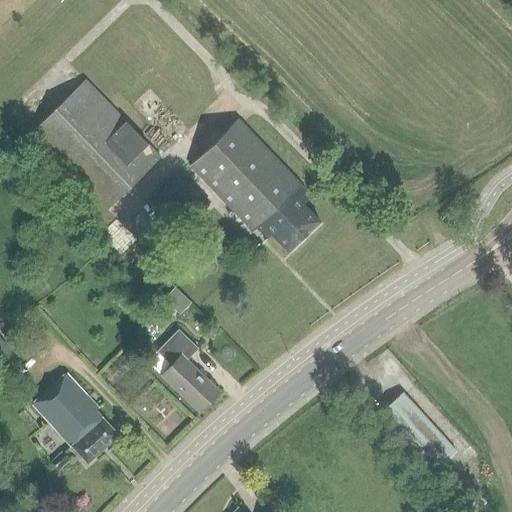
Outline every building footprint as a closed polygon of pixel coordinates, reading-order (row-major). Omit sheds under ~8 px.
[(160,157),(85,80),(23,141),(98,218),(160,157)] [(287,251),(319,221),(303,204),(308,200),(302,193),(305,190),(238,119),(189,166),(252,232),(257,228),(267,238),(271,234),(287,251)] [(210,202),(179,173),(155,198),(186,227),(210,202)] [(263,247),(255,239),(239,254),(247,262),(263,247)] [(199,412),(219,392),(186,361),(198,349),(178,329),(156,352),(170,365),(161,375),(199,412)] [(0,366),(0,367),(13,356),(0,341),(0,366)] [(87,463),(116,435),(102,419),(95,410),(97,408),(67,375),(32,404),(67,442),(69,440),(73,444),(71,445),(87,463)] [(403,394),(378,416),(429,472),(454,450),(403,394)] [(58,470),(69,460),(61,452),(50,462),(58,470)]
